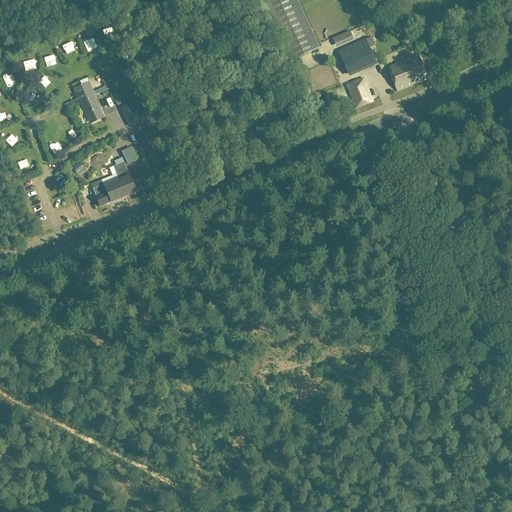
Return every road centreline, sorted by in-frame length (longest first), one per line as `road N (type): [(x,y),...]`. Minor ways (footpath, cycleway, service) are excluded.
road 1 (tertiary): [(0,281),(511,66)]
road 2 (track): [(193,511),(192,491),(250,431),(198,391),(113,354),(48,360),(0,331)]
road 3 (track): [(406,95),(511,373)]
road 4 (track): [(0,393),(192,491)]
